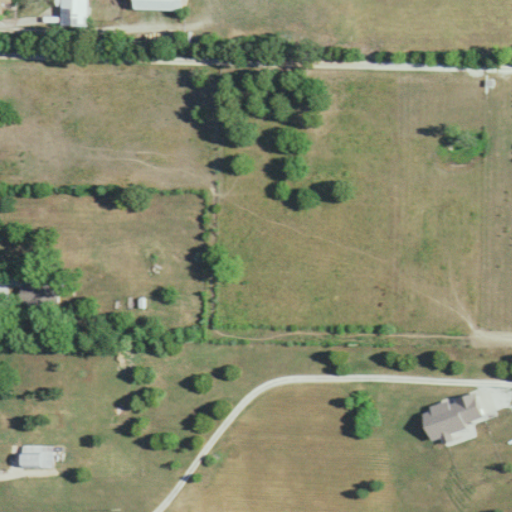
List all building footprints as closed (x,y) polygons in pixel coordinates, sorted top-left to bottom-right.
[(13,0),(0,0),(0,13),(3,14),(3,3),(13,3),(13,0)] [(63,0),(64,26),(89,26),(89,0),(63,0)] [(186,0),(137,0),(137,10),(186,10),(186,0)] [(60,273),(32,273),(32,287),(24,287),(24,304),(31,304),(30,316),(60,317),(60,273)] [(56,467),(56,446),(26,446),(26,467),(56,467)]
